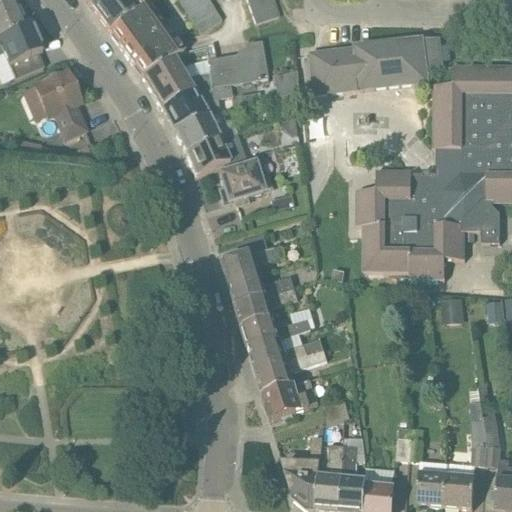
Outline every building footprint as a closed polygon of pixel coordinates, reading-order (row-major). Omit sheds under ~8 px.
[(81,0),(89,10),(103,0),(81,0)] [(103,0),(89,10),(108,36),(149,7),(159,0),(137,0),(131,4),(128,0),(103,0)] [(176,0),(182,9),(196,0),(176,0)] [(206,0),(196,0),(182,9),(188,19),(210,5),(206,0)] [(251,18),(274,10),(270,0),(268,0),(247,7),(251,18)] [(210,5),(188,19),(194,28),(215,15),(210,5)] [(142,83),(174,62),(184,56),(149,7),(108,36),(142,83)] [(0,45),(25,34),(25,33),(14,8),(7,11),(8,12),(0,15),(0,45)] [(251,18),(255,29),(278,21),(274,10),(251,18)] [(215,15),(194,28),(200,38),(221,24),(215,15)] [(8,71),(9,70),(15,84),(44,71),(38,58),(42,57),(30,30),(25,33),(25,34),(0,45),(0,59),(2,59),(8,71)] [(429,74),(442,73),(441,62),(439,43),(422,45),(421,44),(355,52),(355,53),(309,58),(315,100),(358,95),(358,97),(430,89),(429,74)] [(256,84),(268,83),(261,45),(250,47),(234,60),(233,60),(238,88),(256,84)] [(193,95),(230,90),(230,89),(238,88),(233,60),(207,65),(209,77),(185,81),(174,62),(142,83),(162,115),(193,95)] [(465,236),(481,236),(481,248),(500,249),(500,219),(492,211),(492,208),(511,207),(511,126),(511,107),(511,71),(454,72),(454,70),(453,70),(453,91),(432,91),(432,92),(433,154),(435,154),(435,179),(430,179),(430,175),(422,175),(422,179),(412,179),(412,175),(376,175),(376,195),(356,195),(355,231),(363,231),(362,278),(409,278),(409,285),(445,285),(445,265),(465,265),(465,236)] [(300,98),(297,75),(296,76),(273,81),(278,103),(286,101),(300,98)] [(54,123),(63,146),(86,136),(76,111),(80,109),(67,77),(21,96),(35,127),(45,123),(47,126),(54,123)] [(173,136),(220,118),(218,103),(232,101),(230,90),(193,95),(162,115),(173,136)] [(184,159),(237,139),(238,139),(233,124),(223,128),(220,118),(173,136),(184,159)] [(237,139),(184,159),(195,182),(245,160),(237,139)] [(72,164),(90,156),(87,149),(72,156),(62,155),(41,150),(42,148),(14,142),(12,152),(62,163),(72,164)] [(236,211),(248,207),(247,204),(266,198),(266,197),(273,195),(268,178),(261,180),(257,167),(219,179),(223,194),(220,195),(224,209),(234,206),(236,211)] [(294,211),(292,199),(271,204),(273,215),(294,211)] [(275,251),(271,252),(267,238),(240,247),(244,260),(221,267),(228,289),(261,278),(258,270),(279,264),(275,251)] [(235,311),(294,292),(291,281),(264,289),(261,278),(228,289),(235,311)] [(241,332),(274,322),(271,313),(298,304),(294,292),(235,311),(241,332)] [(428,315),(430,299),(408,296),(406,313),(428,315)] [(471,300),(439,304),(442,329),(474,326),(471,300)] [(502,307),(486,307),(487,327),(503,326),(502,307)] [(274,322),(241,332),(248,355),(281,345),(281,344),(311,334),(308,323),(277,332),(274,322)] [(248,355),(255,377),(324,355),(321,344),(284,355),(281,345),(248,355)] [(262,400),(295,389),(291,376),(327,365),(324,355),(255,377),(262,400)] [(269,426),(319,411),(315,396),(313,397),(310,385),(295,389),(262,400),(263,404),(263,407),(264,411),(266,414),(269,426)] [(489,407),(486,386),(478,387),(481,408),(489,407)] [(327,430),(350,423),(345,406),(322,413),(327,430)] [(472,451),(470,469),(447,468),(444,511),(472,511),(475,471),(486,472),(486,471),(487,451),(485,437),(480,407),(469,408),(472,451)] [(396,465),(410,466),(411,452),(408,432),(399,432),(398,443),(397,443),(396,465)] [(408,432),(411,452),(410,466),(420,467),(420,466),(421,466),(423,445),(424,433),(408,432)] [(494,511),(511,511),(511,471),(498,471),(498,464),(500,464),(501,452),(500,452),(498,436),(485,437),(487,451),(486,471),(498,472),(494,511)] [(363,511),(365,483),(356,483),(356,467),(366,467),(363,443),(343,441),(343,451),(342,451),(338,511),(363,511)] [(315,511),(318,479),(320,480),(321,444),(307,444),(307,461),(315,461),(314,469),(282,468),(293,504),(302,511),(315,511)] [(315,511),(338,511),(342,451),(329,450),(328,477),(332,477),(331,481),(320,480),(318,479),(315,511)] [(444,511),(447,468),(421,466),(420,466),(420,467),(419,469),(416,510),(436,511),(444,511)] [(365,483),(363,511),(391,511),(395,474),(366,472),(366,484),(365,483)]
